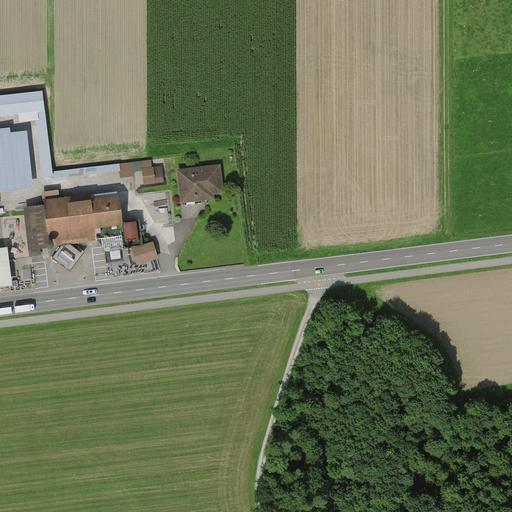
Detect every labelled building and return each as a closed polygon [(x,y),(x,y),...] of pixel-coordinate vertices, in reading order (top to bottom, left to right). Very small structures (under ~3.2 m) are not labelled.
[(44,89),(0,94),(0,115),(35,111),(46,110),(44,89)] [(46,110),(35,111),(44,175),(55,174),(54,169),(46,110)] [(12,126),(0,127),(0,189),(34,186),(28,129),(12,131),(12,126)] [(165,182),(164,165),(154,165),(153,158),(121,161),(122,169),(123,176),(135,175),(135,170),(144,170),(145,184),(165,182)] [(55,178),(122,169),(121,161),(54,169),(55,174),(55,178)] [(216,193),(226,192),(223,163),(178,167),(181,202),(217,199),(216,193)] [(48,196),(49,203),(53,242),(121,235),(120,224),(124,224),(123,220),(120,194),(92,197),(69,200),(68,194),(48,196)] [(49,203),(26,205),(31,250),(54,247),(53,242),(49,203)] [(134,246),(144,244),(141,218),(123,220),(124,224),(125,239),(126,246),(134,246)] [(134,246),(138,264),(160,258),(156,240),(144,244),(134,246)] [(66,242),(51,266),(69,276),(83,252),(66,242)] [(8,246),(0,246),(0,284),(13,283),(8,246)]
